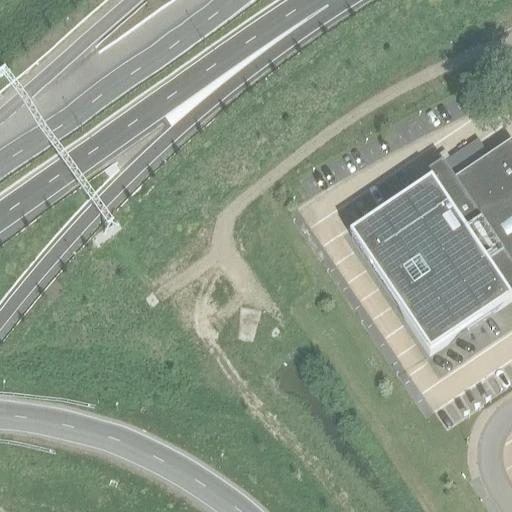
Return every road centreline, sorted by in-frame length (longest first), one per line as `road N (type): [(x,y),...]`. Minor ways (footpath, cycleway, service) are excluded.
road 1 (trunk): [(0,315),(122,176),(315,0)]
road 2 (trunk): [(0,211),(306,0)]
road 3 (trunk): [(222,0),(0,158)]
road 4 (trunk): [(0,414),(111,439),(155,457),(240,511)]
road 5 (trunk): [(138,0),(0,124)]
